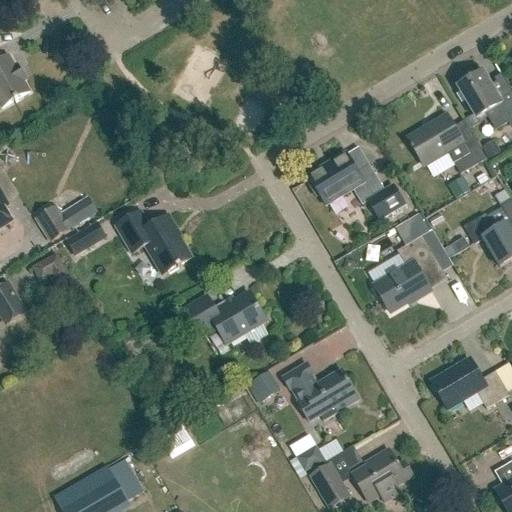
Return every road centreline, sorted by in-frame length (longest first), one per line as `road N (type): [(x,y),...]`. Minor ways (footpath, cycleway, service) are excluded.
road 1 (residential): [(390,372),(273,172),(286,149),(511,14)]
road 2 (residential): [(471,511),(390,372)]
road 3 (residential): [(390,372),(511,301)]
road 4 (residential): [(191,0),(127,37),(100,32),(80,0)]
